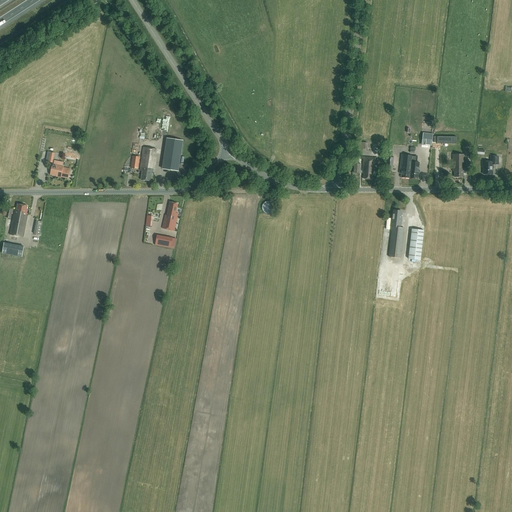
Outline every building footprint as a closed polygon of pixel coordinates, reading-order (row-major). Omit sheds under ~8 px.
[(433,134),(423,133),(421,145),(432,146),(433,134)] [(182,141),(166,139),(162,169),(178,171),(182,141)] [(183,146),(180,164),(185,165),(186,160),(191,161),(192,152),(183,151),(183,146)] [(155,152),(156,149),(143,147),(140,170),(140,172),(142,172),(141,181),(150,182),(152,170),(154,170),(156,156),(154,156),(154,152),(155,152)] [(78,159),(79,153),(67,151),(66,157),(78,159)] [(410,178),(411,162),(412,155),(401,154),(399,173),(401,173),(401,177),(410,178)] [(463,177),(463,155),(452,155),(452,177),(463,177)] [(138,169),(140,157),(133,156),(131,168),(138,169)] [(374,171),(375,158),(363,157),(362,173),(364,173),(363,179),(372,179),(372,171),(374,171)] [(392,172),(394,158),(387,157),(385,171),(392,172)] [(482,167),(483,167),(483,174),(492,174),(492,164),(498,165),(498,157),(491,157),(491,162),(482,162),(482,167)] [(411,162),(410,178),(418,179),(418,173),(419,173),(420,172),(420,170),(419,170),(419,163),(411,162)] [(68,178),(70,169),(63,167),(63,166),(52,164),(50,175),(58,176),(57,177),(61,177),(68,178)] [(174,231),(178,213),(176,213),(178,204),(170,202),(167,215),(165,215),(162,228),(174,231)] [(265,203),(264,204),(263,205),(262,206),(262,207),(262,208),(262,209),(262,210),(263,211),(263,212),(264,213),(265,214),(266,214),(267,214),(268,214),(269,214),(271,214),(272,213),(273,212),(274,211),(274,210),(274,209),(274,207),(274,206),(274,205),(273,204),(272,203),(271,203),(270,202),(269,202),(268,202),(267,202),(266,202),(265,203)] [(25,216),(27,206),(18,204),(16,210),(15,210),(10,234),(23,237),(27,216),(25,216)] [(401,219),(401,211),(393,210),(393,214),(392,214),(391,227),(392,227),(389,257),(401,258),(404,228),(400,227),(401,219)] [(40,235),(42,222),(36,220),(34,233),(40,235)] [(420,260),(424,230),(412,229),(408,259),(420,260)] [(155,245),(170,248),(172,238),(157,235),(155,245)] [(24,248),(4,245),(2,253),(22,257),(24,248)]
